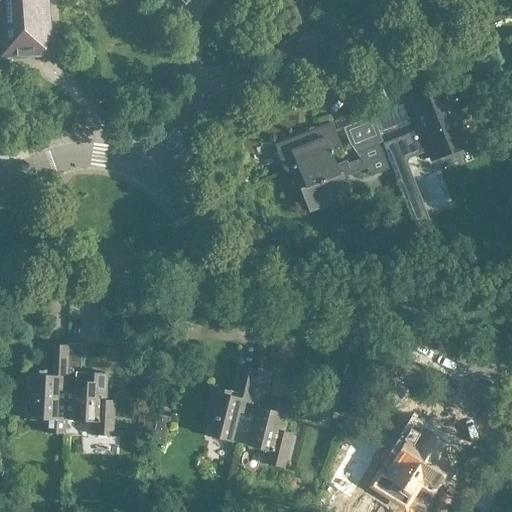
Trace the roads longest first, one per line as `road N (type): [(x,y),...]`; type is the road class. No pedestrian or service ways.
road 1 (residential): [(511,383),(347,304),(255,283),(204,252),(188,231)]
road 2 (residential): [(160,171),(240,85),(454,0)]
road 3 (residential): [(0,260),(135,263),(188,231)]
road 4 (residential): [(0,180),(74,153),(160,171)]
